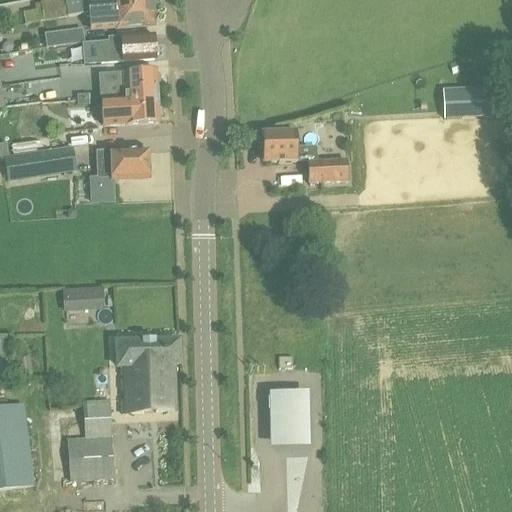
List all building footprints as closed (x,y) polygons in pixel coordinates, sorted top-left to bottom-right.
[(87,0),(88,13),(103,12),(152,8),(150,0),(87,0)] [(66,2),(41,6),(44,22),(69,18),(66,2)] [(103,12),(88,13),(89,29),(117,27),(117,29),(153,26),(152,8),(103,12)] [(47,49),(59,48),(84,45),(82,29),(45,34),(47,49)] [(97,64),(155,63),(154,41),(96,44),(97,64)] [(158,98),(156,73),(123,75),(124,85),(118,85),(119,98),(125,98),(125,100),(158,98)] [(77,107),(88,106),(89,106),(89,95),(109,95),(109,96),(110,96),(109,86),(87,87),(88,95),(76,96),(77,107)] [(441,91),(442,118),(494,117),(493,88),(441,91)] [(119,98),(116,98),(117,125),(126,125),(160,123),(158,98),(125,100),(125,98),(119,98)] [(308,162),(309,185),(347,183),(346,161),(317,163),(317,148),(297,149),(296,134),(263,135),(264,162),(278,162),(279,164),(298,163),(298,162),(308,162)] [(72,150),(40,154),(43,175),(75,170),(72,150)] [(109,152),(96,152),(97,179),(112,178),(148,177),(147,152),(127,152),(126,150),(116,150),(116,153),(109,153),(109,152)] [(39,171),(22,172),(22,182),(40,181),(39,171)] [(112,187),(89,187),(90,204),(113,203),(112,187)] [(65,290),(66,313),(103,311),(101,288),(65,290)] [(0,336),(0,385),(13,383),(7,336),(0,336)] [(175,365),(180,365),(179,341),(116,343),(117,368),(120,368),(122,415),(177,413),(175,365)] [(279,358),(279,370),(293,370),(293,358),(279,358)] [(310,386),(269,386),(270,443),(290,443),(311,442),(310,386)] [(82,402),(84,440),(112,439),(109,401),(82,402)] [(0,409),(0,490),(29,487),(19,407),(0,409)] [(112,439),(84,440),(66,441),(69,483),(114,480),(112,439)]
